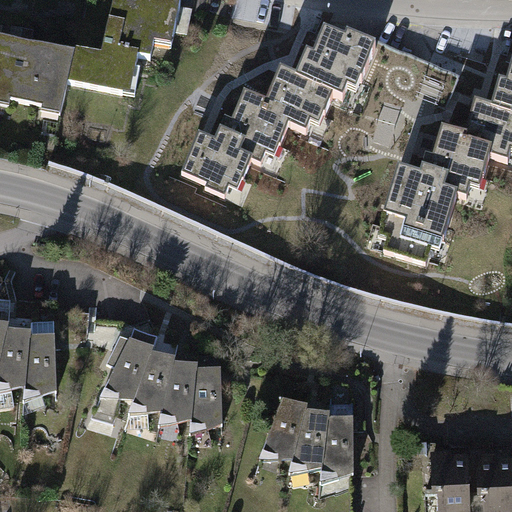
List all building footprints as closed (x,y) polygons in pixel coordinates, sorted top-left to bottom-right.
[(0,0),(0,2),(109,23),(113,0),(0,0)] [(74,58),(68,85),(128,97),(135,59),(151,62),(154,47),(173,51),(182,7),(146,0),(113,0),(109,23),(100,64),(74,58)] [(363,84),(377,50),(347,38),(346,42),(324,34),(313,61),(304,57),(294,81),(278,74),(266,106),(263,112),(289,122),(288,127),(306,134),(315,112),(325,116),(333,98),(343,103),(353,80),(363,84)] [(0,100),(63,113),(68,85),(74,58),(0,44),(0,100)] [(511,68),(507,86),(499,83),(492,109),(475,104),(465,138),(464,144),(490,152),(488,157),(507,163),(511,145),(511,68)] [(288,127),(289,122),(263,112),(266,106),(243,97),(231,127),(224,124),(215,147),(198,140),(183,176),(206,186),(204,191),(225,200),(234,177),(242,180),(250,161),(261,166),(271,143),(280,146),(288,127)] [(488,157),(490,152),(464,144),(465,138),(442,131),(433,160),(426,158),(420,177),(398,170),(381,227),(391,230),(384,255),(426,268),(434,239),(442,242),(456,197),(466,200),(473,175),(482,177),(488,157)] [(0,363),(14,316),(0,312),(0,363)] [(0,367),(0,386),(27,380),(36,323),(13,322),(0,367)] [(58,386),(59,329),(36,329),(26,396),(58,386)] [(127,402),(147,345),(122,337),(93,399),(127,402)] [(146,351),(123,415),(156,415),(168,355),(146,351)] [(187,422),(191,362),(167,361),(154,428),(187,422)] [(187,437),(221,425),(215,366),(191,368),(187,437)] [(288,461),(303,404),(277,397),(254,462),(288,461)] [(286,474),(319,470),(325,412),(302,409),(286,474)] [(356,474),(350,417),(325,417),(320,481),(356,474)] [(433,511),(468,511),(466,456),(431,458),(433,511)] [(477,511),(511,511),(511,458),(511,459),(475,460),(477,511)]
